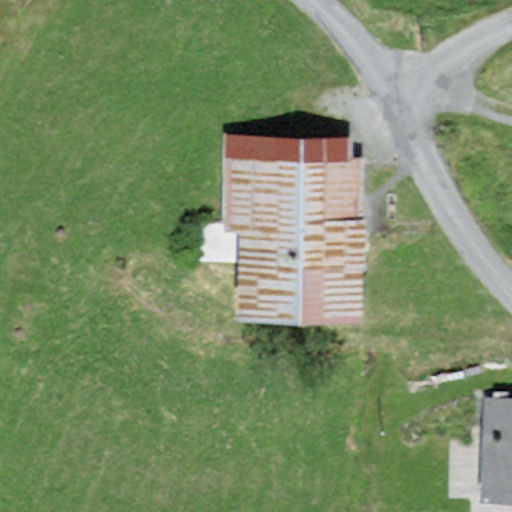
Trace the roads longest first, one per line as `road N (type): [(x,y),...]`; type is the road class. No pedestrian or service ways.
road 1 (unclassified): [(511,284),(434,180),(390,90)]
road 2 (residential): [(390,90),(511,22)]
road 3 (unclassified): [(390,90),(310,0)]
